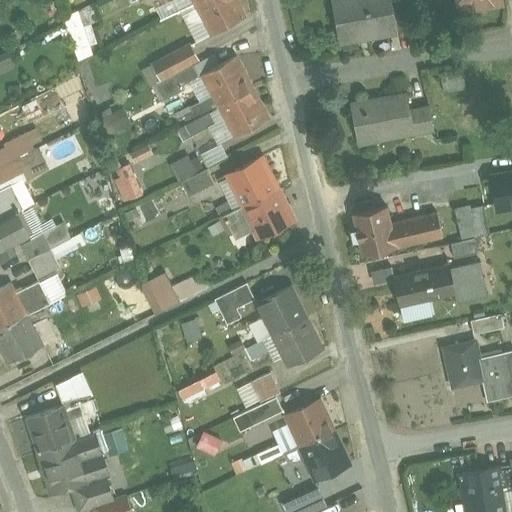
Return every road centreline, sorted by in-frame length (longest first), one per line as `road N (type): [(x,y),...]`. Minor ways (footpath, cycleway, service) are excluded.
road 1 (residential): [(288,80),(376,451)]
road 2 (residential): [(511,39),(288,80)]
road 3 (residential): [(376,451),(511,430)]
